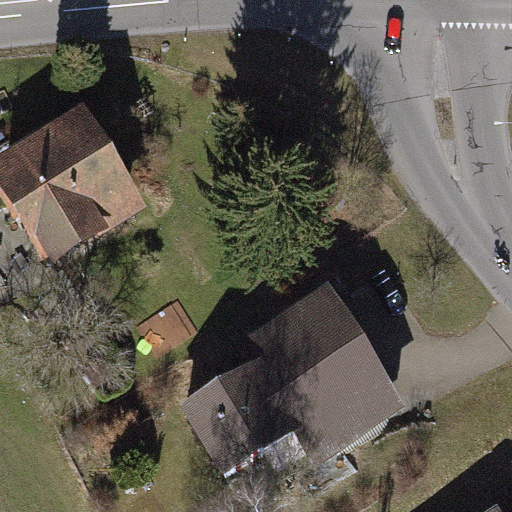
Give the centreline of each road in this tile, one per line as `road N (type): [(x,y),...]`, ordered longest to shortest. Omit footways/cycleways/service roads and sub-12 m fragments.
road 1 (tertiary): [(511,259),(472,202),(449,143),(438,0)]
road 2 (unknown): [(511,322),(444,355),(391,406)]
